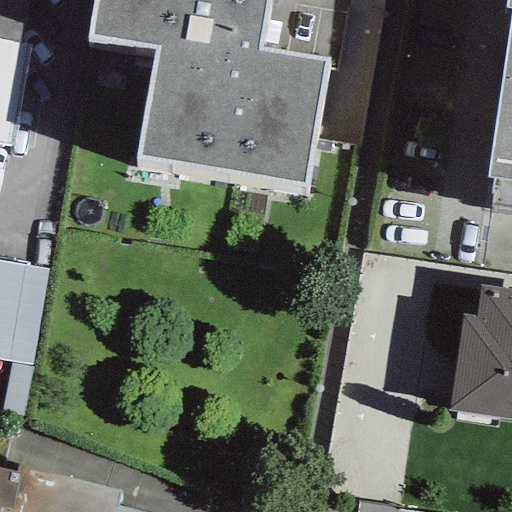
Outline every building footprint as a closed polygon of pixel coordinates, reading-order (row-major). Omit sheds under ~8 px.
[(269,0),(92,0),(83,52),(152,63),(134,168),(306,198),(328,72),(259,60),(269,0)] [(511,0),(509,0),(485,169),(495,170),(491,197),(511,200),(511,0)] [(30,45),(0,40),(0,145),(14,147),(30,45)] [(51,273),(0,263),(0,362),(33,369),(51,273)] [(511,287),(466,281),(448,410),(511,419),(511,287)] [(0,511),(175,511),(117,498),(121,481),(29,460),(27,468),(0,461),(0,511)]
